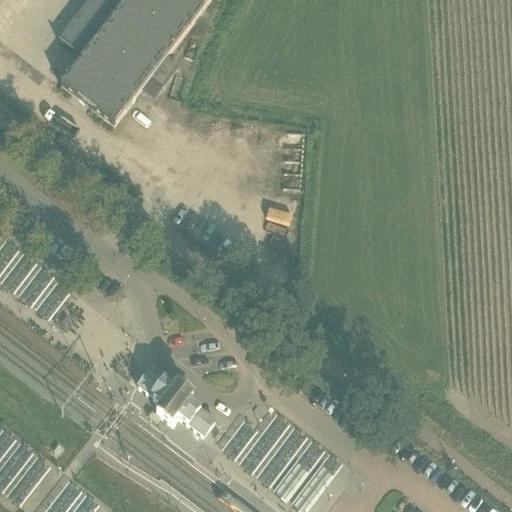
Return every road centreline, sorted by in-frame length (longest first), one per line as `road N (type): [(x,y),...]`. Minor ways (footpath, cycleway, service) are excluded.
road 1 (unclassified): [(134,280),(173,292),(247,357),(253,379),(233,405),(217,403),(160,355)]
road 2 (unclassified): [(134,280),(0,176)]
